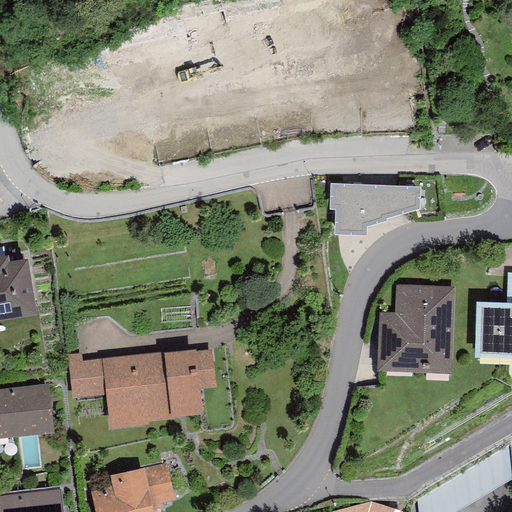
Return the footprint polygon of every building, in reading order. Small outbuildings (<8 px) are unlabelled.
[(105,67),(99,68),(106,105),(231,79),(238,115),(334,94),(328,64),(296,69),(290,41),(348,30),(341,0),(312,0),(284,6),(286,17),(233,27),(230,10),(161,25),(164,38),(101,51),(105,67)] [(421,191),(328,186),(327,215),(335,214),(332,241),(363,242),(365,232),(419,214),(421,191)] [(0,327),(39,321),(29,262),(0,267),(0,327)] [(511,274),(507,274),(506,306),(475,306),(474,361),(498,363),(508,366),(511,365),(511,274)] [(454,290),(396,288),(395,316),(378,316),(376,375),(451,377),(454,290)] [(80,356),(67,357),(72,401),(105,397),(109,431),(203,421),(200,391),(217,389),(212,349),(81,364),(80,356)] [(0,442),(53,437),(48,388),(0,391),(0,442)] [(416,501),(417,511),(460,511),(511,482),(511,478),(508,448),(416,501)] [(112,489),(90,494),(93,511),(151,511),(152,511),(160,510),(159,506),(174,503),(167,467),(110,479),(112,489)] [(0,511),(61,511),(60,493),(0,498),(0,511)] [(396,511),(371,501),(336,511),(396,511)]
